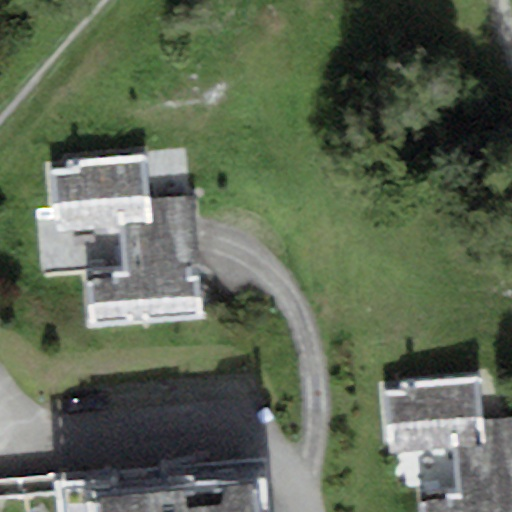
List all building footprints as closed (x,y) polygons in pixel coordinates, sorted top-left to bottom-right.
[(140,167),(55,174),(60,233),(144,227),(140,167)] [(199,278),(92,287),(95,326),(202,317),(199,278)] [(480,386),(385,394),(392,465),(486,457),(480,386)] [(266,511),(265,488),(95,502),(95,511),(266,511)] [(511,511),(511,503),(425,505),(424,511),(511,511)]
